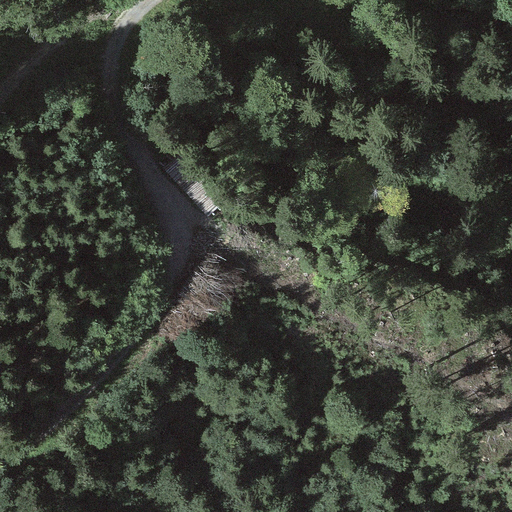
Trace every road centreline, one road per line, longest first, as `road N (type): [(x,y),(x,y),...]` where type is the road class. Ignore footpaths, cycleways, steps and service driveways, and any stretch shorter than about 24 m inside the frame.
road 1 (track): [(156,0),(110,54),(112,109),(160,200),(176,261),(139,332),(36,446),(0,469)]
road 2 (track): [(139,0),(112,2),(0,84)]
